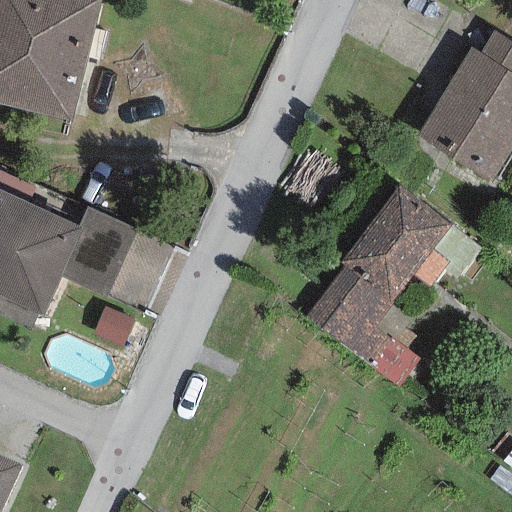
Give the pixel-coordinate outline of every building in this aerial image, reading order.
[(99,0),(0,0),(0,106),(73,122),(99,0)] [(511,44),(492,31),(479,54),(511,74),(511,44)] [(511,74),(479,54),(468,47),(414,136),(493,180),(511,147),(511,74)] [(451,225),(399,185),(338,264),(342,267),(392,304),(413,276),(428,288),(449,262),(432,250),(451,225)] [(78,226),(0,191),(0,296),(44,316),(62,277),(85,230),(78,226)] [(78,226),(85,230),(62,277),(106,298),(138,232),(87,207),(78,226)] [(392,304),(342,267),(304,317),(399,387),(419,360),(375,327),(392,304)] [(0,509),(19,466),(0,457),(0,509)]
